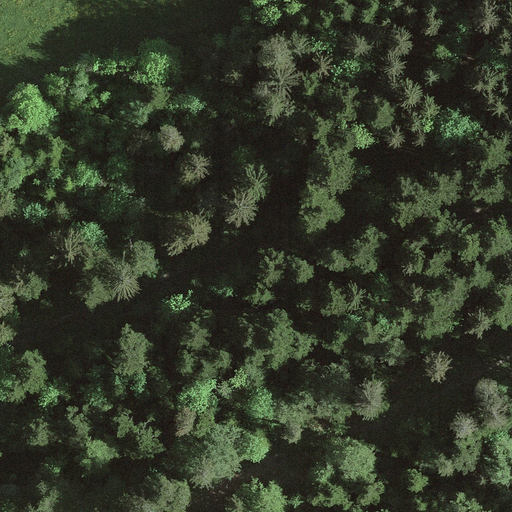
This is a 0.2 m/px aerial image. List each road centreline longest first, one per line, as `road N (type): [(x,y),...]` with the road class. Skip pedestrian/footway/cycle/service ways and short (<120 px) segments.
road 1 (track): [(511,207),(353,226),(169,266),(0,340)]
road 2 (track): [(184,511),(278,455),(388,422),(511,336)]
